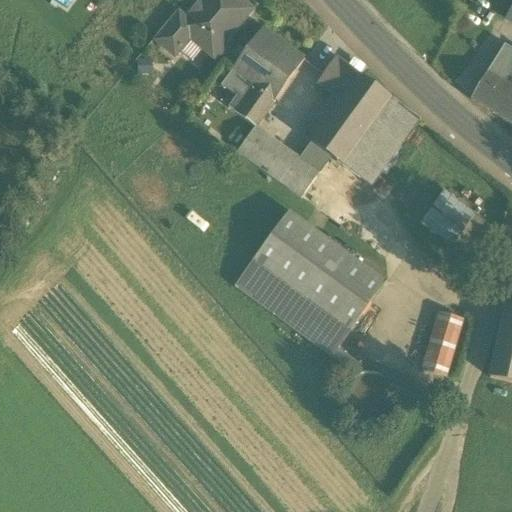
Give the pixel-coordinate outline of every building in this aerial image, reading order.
[(203,49),(215,60),(227,46),(224,43),(252,10),(239,0),(202,0),(201,2),(204,4),(193,17),(190,15),(186,20),(187,21),(172,38),(162,30),(154,39),(153,40),(175,57),(180,51),(190,39),(203,49)] [(162,30),(172,38),(187,21),(186,20),(176,12),(162,30)] [(249,80),(244,86),(269,104),(303,58),(264,29),(234,69),(249,80)] [(190,39),(180,51),(192,62),(203,49),(190,39)] [(511,51),(504,46),(470,100),(511,126),(511,51)] [(316,84),(341,103),(360,77),(335,58),(316,84)] [(152,61),(137,61),(137,75),(152,75),(152,61)] [(249,80),(234,69),(221,86),(236,98),(244,86),(249,80)] [(341,103),(311,144),(328,157),(340,166),(390,99),(360,77),(341,103)] [(254,125),(269,104),(244,86),(236,98),(229,107),(251,123),(254,125)] [(417,120),(390,99),(340,166),(368,186),(417,120)] [(250,164),(270,137),(254,125),(251,123),(230,150),(250,164)] [(297,199),(317,172),(299,159),(270,137),(250,164),(297,199)] [(311,144),(299,159),(317,172),(328,157),(311,144)] [(420,227),(456,244),(473,209),(437,191),(420,227)] [(289,213),(254,262),(350,333),(386,284),(289,213)] [(331,359),(350,333),(254,262),(235,288),(331,359)] [(511,289),(490,379),(511,384),(511,289)] [(422,371),(446,379),(463,321),(439,314),(422,371)] [(392,413),(393,403),(392,394),(387,385),(380,379),(371,375),(361,375),(352,377),(344,383),(338,391),(335,400),(335,409),(339,418),(345,426),(353,431),(362,433),(372,432),(381,428),(388,421),(392,413)]
